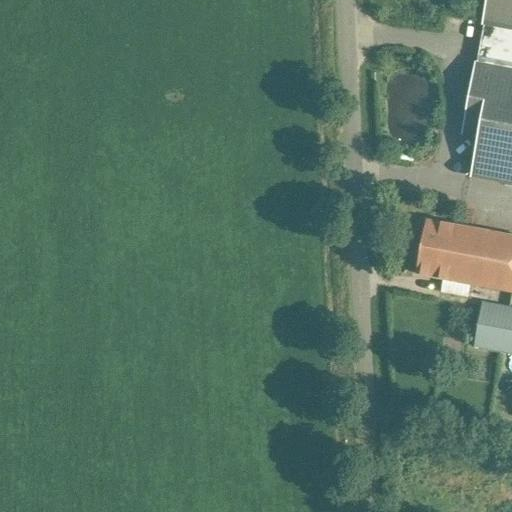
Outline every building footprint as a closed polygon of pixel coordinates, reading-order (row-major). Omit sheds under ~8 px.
[(485,25),(478,63),(511,69),(511,0),(488,0),(487,8),(484,25),(485,25)] [(477,62),(464,132),(480,135),(473,175),(511,182),(511,69),(478,63),(477,62)] [(417,274),(453,281),(463,227),(427,220),(417,274)] [(511,236),(463,227),(453,281),(511,291),(511,236)] [(511,311),(510,311),(511,308),(482,303),(474,347),(511,353),(511,311)] [(446,371),(457,372),(458,362),(448,361),(446,371)]
